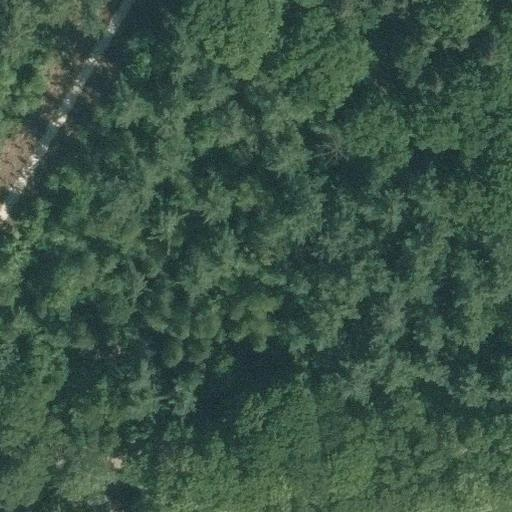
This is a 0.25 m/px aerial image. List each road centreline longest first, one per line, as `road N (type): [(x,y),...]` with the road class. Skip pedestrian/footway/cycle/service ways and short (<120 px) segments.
road 1 (track): [(511,418),(74,480)]
road 2 (tertiary): [(100,511),(0,409)]
